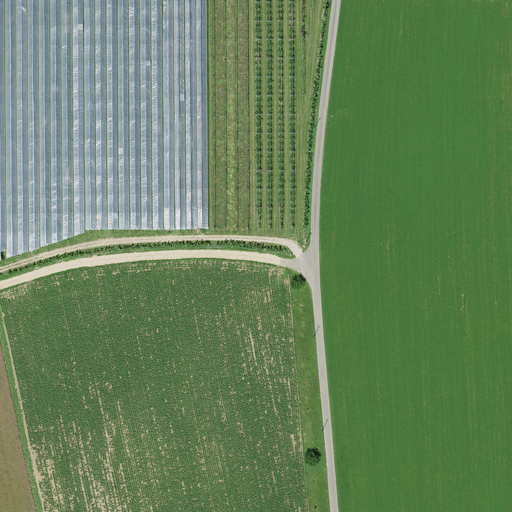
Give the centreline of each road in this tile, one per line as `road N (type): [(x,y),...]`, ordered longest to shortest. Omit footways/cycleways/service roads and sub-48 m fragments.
road 1 (unclassified): [(335,511),(314,269),(337,0)]
road 2 (track): [(0,288),(80,264),(178,256),(244,256),(314,269)]
